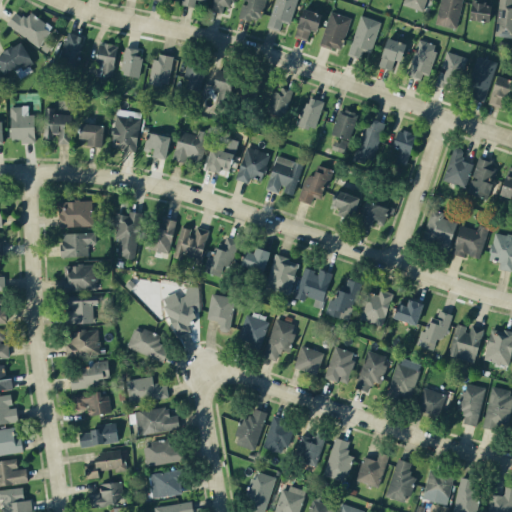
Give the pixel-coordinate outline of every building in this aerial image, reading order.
[(212,0),(211,10),(223,12),(224,5),(233,6),(234,0),(212,0)] [(264,0),(242,0),(241,18),(261,20),(264,0)] [(290,22),(296,0),(274,0),(267,26),(280,29),(283,20),(290,22)] [(405,0),(404,6),(425,10),(426,0),(405,0)] [(440,0),(435,24),(456,28),(462,0),(440,0)] [(489,22),(492,4),(487,4),(487,0),(472,0),(469,18),(489,22)] [(511,36),(511,4),(511,5),(511,0),(498,0),(495,23),(499,23),(498,34),(511,36)] [(308,39),(310,29),(318,31),(321,12),(301,9),(296,37),(308,39)] [(53,27),(31,11),(26,18),(15,11),(6,23),(39,46),(53,27)] [(321,45),(342,50),(349,16),(328,11),(321,45)] [(360,58),(363,48),(371,51),(381,21),(361,14),(347,53),(360,58)] [(73,63),(85,37),(70,31),(58,56),(73,63)] [(402,59),(406,42),(387,37),(380,65),(392,68),(395,57),(402,59)] [(437,43),(417,38),(409,73),(429,78),(437,43)] [(35,70),(23,42),(0,51),(0,67),(2,73),(15,68),(19,77),(35,70)] [(139,77),(143,56),(137,55),(138,48),(125,46),(120,73),(139,77)] [(457,90),(467,56),(446,50),(436,84),(457,90)] [(150,82),(168,86),(173,56),(155,52),(150,82)] [(483,101),(498,62),(478,55),(464,93),(483,101)] [(200,90),(206,63),(189,59),(182,86),(200,90)] [(219,87),(218,98),(234,100),(237,71),(215,69),(214,87),(219,87)] [(511,86),(511,78),(497,74),(489,103),(501,107),(504,98),(508,99),(511,86)] [(266,110),(283,116),(292,90),(275,84),(266,110)] [(298,124),(314,130),(324,101),(307,95),(298,124)] [(11,139),(21,139),(21,142),(35,142),(34,113),(28,113),(28,105),(11,106),(11,139)] [(72,113),(54,113),(54,107),(44,106),(43,138),(56,138),(56,142),(71,143),(72,113)] [(332,134),(350,139),(357,112),(338,108),(332,134)] [(141,118),(117,114),(110,146),(135,151),(141,118)] [(362,124),(357,157),(375,160),(382,121),(371,119),(370,125),(362,124)] [(105,125),(82,122),(79,139),(88,140),(87,144),(102,146),(105,125)] [(406,165),(415,133),(398,128),(393,146),(399,148),(395,162),(406,165)] [(197,134),(179,130),(173,159),(185,161),(186,158),(201,161),(208,131),(198,129),(197,134)] [(167,158),(170,135),(147,132),(145,149),(154,150),(153,156),(167,158)] [(205,168),(218,172),(220,167),(228,170),(239,140),(217,133),(205,168)] [(249,182),(251,176),(262,180),(270,153),(246,145),(236,178),(249,182)] [(442,179),(464,187),(473,163),(461,159),(464,150),(454,146),(442,179)] [(281,192),(281,191),(295,194),(301,160),(274,155),(268,189),(281,192)] [(490,166),(491,160),(476,157),(468,193),(489,198),(496,167),(490,166)] [(311,204),(313,196),(319,198),(325,182),(329,183),(333,169),(317,164),(313,176),(306,174),(298,199),(311,204)] [(511,166),(506,166),(502,194),(511,195),(511,166)] [(332,205),(340,207),(338,214),(354,218),(359,195),(335,190),(332,205)] [(92,199),(58,200),(59,226),(93,225),(92,199)] [(383,224),(389,207),(366,200),(359,222),(373,226),(374,221),(383,224)] [(457,222),(443,218),(445,212),(431,208),(422,238),(449,247),(457,222)] [(143,213),(116,211),(114,237),(119,237),(117,256),(135,257),(137,236),(142,237),(143,213)] [(147,249),(171,253),(175,219),(163,218),(162,224),(150,222),(147,249)] [(452,252),(465,256),(466,254),(480,258),(489,227),(479,224),(477,229),(460,224),(452,252)] [(209,230),(196,226),(194,236),(189,235),(191,228),(181,226),(173,255),(182,257),(183,253),(201,258),(209,230)] [(96,231),(61,232),(62,256),(88,255),(88,242),(96,242),(96,231)] [(499,268),(511,270),(511,234),(494,231),(489,259),(500,261),(499,268)] [(221,275),(223,267),(231,269),(238,239),(226,236),(224,244),(216,242),(213,256),(207,255),(203,271),(221,275)] [(262,272),(270,251),(256,246),(254,252),(246,249),(241,264),(262,272)] [(265,286),(289,293),(299,261),(275,254),(265,286)] [(96,289),(96,263),(63,264),(63,290),(96,289)] [(332,272),(319,268),(318,271),(303,267),(294,296),(305,300),(306,295),(315,298),(313,305),(321,307),(332,272)] [(360,282),(348,278),(344,290),(338,289),(335,299),(330,297),(325,312),(342,318),(346,305),(352,307),(360,282)] [(393,293),(380,288),(378,294),(367,290),(358,317),(383,325),(393,293)] [(229,331),(235,297),(211,293),(207,318),(220,320),(219,329),(229,331)] [(93,322),(93,303),(98,303),(98,294),(65,295),(65,308),(65,323),(93,322)] [(164,303),(175,335),(190,330),(188,323),(197,320),(187,295),(164,303)] [(399,302),(393,317),(416,325),(424,303),(409,298),(406,305),(399,302)] [(449,313),(439,310),(435,322),(429,320),(426,330),(421,329),(416,344),(439,351),(449,313)] [(237,340),(259,347),(268,321),(246,313),(237,340)] [(276,360),(280,348),(288,350),(297,324),(275,317),(263,356),(276,360)] [(448,354),(475,361),(483,327),(469,324),(469,326),(456,323),(448,354)] [(158,343),(161,333),(143,328),(142,330),(133,327),(127,348),(165,360),(169,346),(158,343)] [(511,354),(511,331),(490,327),(484,360),(510,365),(511,354)] [(0,357),(9,357),(8,341),(5,341),(4,329),(0,328),(0,357)] [(100,355),(99,328),(73,329),(73,340),(66,341),(66,356),(100,355)] [(294,367),(317,374),(324,352),(301,344),(294,367)] [(356,351),(334,345),(325,376),(346,383),(356,351)] [(388,356),(367,349),(354,387),(369,392),(373,380),(379,382),(388,356)] [(99,378),(110,377),(108,359),(92,360),(93,366),(70,368),(72,388),(99,385),(99,378)] [(411,361),(410,365),(397,361),(386,396),(408,404),(421,364),(411,361)] [(0,389),(13,389),(12,377),(5,378),(4,364),(0,364),(0,389)] [(126,379),(129,403),(168,397),(166,382),(154,384),(152,375),(126,379)] [(462,423),(478,426),(486,387),(464,382),(458,409),(465,410),(462,423)] [(483,424),(505,429),(511,397),(511,389),(492,386),(483,424)] [(418,410),(438,414),(442,390),(422,387),(418,410)] [(111,411),(108,390),(72,396),(74,410),(87,408),(88,414),(111,411)] [(0,423),(18,421),(16,405),(12,406),(11,394),(0,394),(0,423)] [(178,414),(169,415),(168,406),(135,410),(137,434),(180,429),(178,414)] [(267,412),(252,407),(249,419),(242,417),(234,443),(255,449),(267,412)] [(271,417),(264,448),(286,452),(292,422),(271,417)] [(79,432),(80,445),(116,442),(114,422),(99,423),(100,429),(79,432)] [(0,454),(22,451),(18,425),(0,428),(0,454)] [(315,465),(327,435),(316,431),(313,438),(303,434),(294,457),(315,465)] [(143,443),(146,465),(182,459),(178,437),(143,443)] [(349,440),(333,437),(325,476),(341,479),(342,473),(348,474),(353,452),(347,451),(349,440)] [(98,471),(125,468),(122,448),(95,451),(96,463),(85,464),(86,478),(99,476),(98,471)] [(356,480),(378,486),(386,454),(379,452),(377,459),(362,455),(356,480)] [(0,459),(0,485),(28,481),(26,467),(18,468),(17,457),(0,459)] [(412,462),(397,458),(386,496),(406,502),(414,476),(409,474),(412,462)] [(183,492),(179,468),(148,474),(152,498),(183,492)] [(422,498),(447,504),(454,475),(430,468),(422,498)] [(265,511),(274,475),(254,471),(246,509),(258,511),(265,511)] [(452,511),(476,511),(481,493),(473,491),(475,479),(461,476),(452,511)] [(124,498),(122,481),(99,483),(100,493),(86,494),(88,507),(117,504),(117,499),(124,498)] [(299,511),(306,492),(283,484),(273,511),(299,511)] [(20,511),(33,510),(31,499),(25,499),(23,486),(0,488),(0,498),(2,498),(4,511),(20,511)] [(488,511),(511,511),(511,486),(504,486),(504,494),(489,493),(488,511)] [(332,511),(334,505),(312,498),(307,511),(332,511)] [(154,507),(154,511),(193,511),(191,500),(154,507)] [(361,511),(363,509),(341,502),(337,511),(361,511)]
